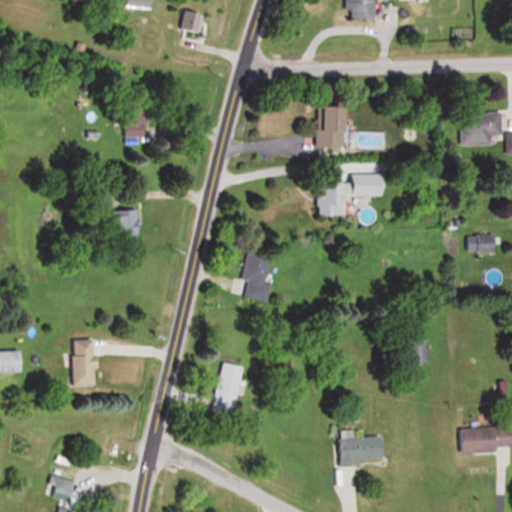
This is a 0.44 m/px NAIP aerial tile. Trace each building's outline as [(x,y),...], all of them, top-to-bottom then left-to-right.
[(365,0),(337,0),(337,18),(365,18),(365,0)] [(199,14),(176,9),(172,28),(195,33),(199,14)] [(118,84),(118,135),(137,134),(137,84),(118,84)] [(308,146),(334,145),(334,105),(307,106),(308,146)] [(454,143),(495,143),(495,111),(454,111),(454,143)] [(511,149),(511,130),(500,131),(500,150),(511,149)] [(334,181),(310,181),(310,214),(334,214),(334,181)] [(133,208),(103,208),(103,235),(133,235),(133,208)] [(499,233),(463,233),(463,251),(499,251),(499,233)] [(258,281),(263,254),(241,250),(232,296),(262,302),(265,282),(258,281)] [(422,362),(422,338),(400,338),(400,362),(422,362)] [(63,339),(64,385),(87,385),(87,339),(63,339)] [(208,407),(228,411),(237,366),(216,362),(208,407)] [(501,425),(447,427),(448,451),(502,449),(501,425)] [(377,461),(376,435),(348,436),(348,429),(331,430),(332,463),(377,461)] [(45,494),(71,503),(78,482),(52,473),(45,494)] [(79,508),(88,511),(91,511),(102,488),(90,483),(79,508)]
